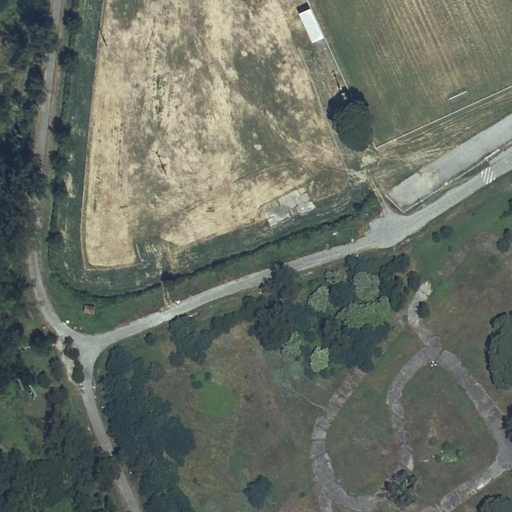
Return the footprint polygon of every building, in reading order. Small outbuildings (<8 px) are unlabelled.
[(323,35),(309,7),(298,12),(312,40),(323,35)] [(242,37),(258,33),(253,16),(238,20),(242,37)] [(192,61),(177,64),(179,78),(195,76),(192,61)] [(118,66),(118,81),(133,82),(134,66),(118,66)] [(291,85),(297,99),(317,91),(311,77),(291,85)] [(83,129),(85,113),(70,111),(68,127),(83,129)] [(127,130),(128,114),(112,113),(111,129),(127,130)] [(147,115),(146,131),(162,132),(162,116),(147,115)] [(223,129),(228,144),(242,140),(238,124),(223,129)] [(333,143),(343,142),(341,126),(332,126),(333,143)] [(196,150),(196,136),(181,137),(181,150),(196,150)] [(125,192),(108,192),(108,207),(125,207),(125,192)] [(261,211),(265,225),(280,221),(276,207),(261,211)] [(66,225),(81,227),(83,212),(68,210),(66,225)] [(177,218),(161,221),(165,237),(181,233),(177,218)] [(219,222),(204,227),(208,242),(224,237),(219,222)] [(242,244),(262,239),(258,223),(238,227),(242,244)] [(113,271),(114,255),(99,254),(98,270),(113,271)] [(133,265),(119,268),(122,283),(136,280),(133,265)] [(506,297),(491,299),(493,314),(509,312),(506,297)] [(461,326),(456,330),(464,339),(469,335),(461,326)] [(476,360),(489,354),(483,339),(469,345),(476,360)] [(414,396),(407,398),(412,414),(418,412),(414,396)] [(494,491),(500,505),(511,499),(511,492),(508,484),(494,491)]
